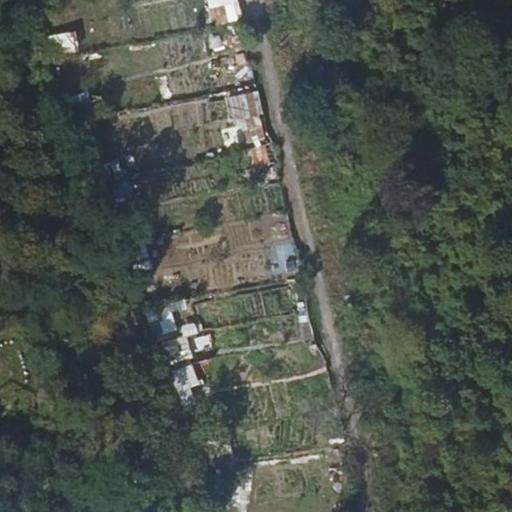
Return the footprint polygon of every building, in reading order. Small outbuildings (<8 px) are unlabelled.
[(238,0),(208,0),(212,23),(241,19),(238,0)] [(46,33),(47,52),(75,51),(75,31),(46,33)] [(255,90),(224,98),(231,124),(239,122),(245,143),(268,136),(255,90)] [(209,177),(178,179),(179,195),(210,193),(209,177)] [(208,202),(212,218),(234,214),(231,197),(208,202)] [(239,472),(238,449),(221,449),(222,473),(239,472)]
